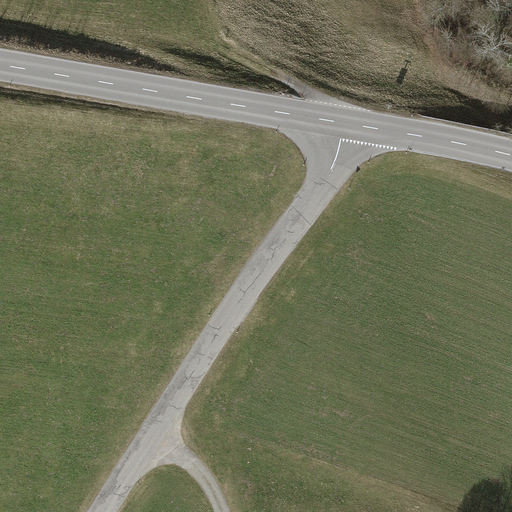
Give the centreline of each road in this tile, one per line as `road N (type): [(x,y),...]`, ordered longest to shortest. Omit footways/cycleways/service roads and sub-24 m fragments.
road 1 (tertiary): [(350,125),(331,168),(102,511)]
road 2 (tertiary): [(350,125),(0,69)]
road 3 (track): [(199,0),(226,51),(350,125)]
road 4 (tertiary): [(511,157),(350,125)]
